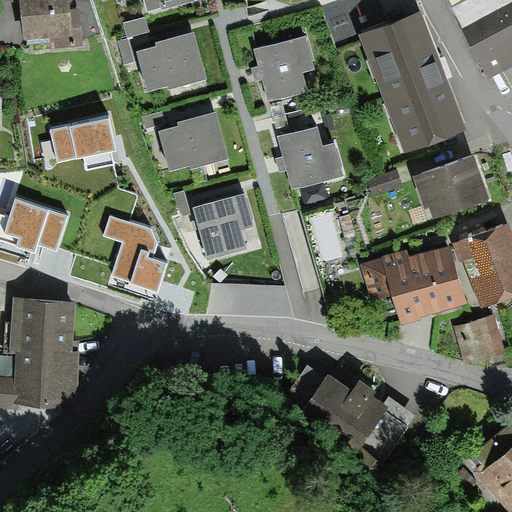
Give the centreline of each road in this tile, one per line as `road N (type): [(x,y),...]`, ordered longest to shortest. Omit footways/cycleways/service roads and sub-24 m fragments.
road 1 (residential): [(511,388),(309,332),(133,315)]
road 2 (residential): [(133,315),(108,371),(74,417),(0,484)]
road 3 (residential): [(0,270),(133,315)]
road 4 (residential): [(433,0),(473,78),(511,113)]
